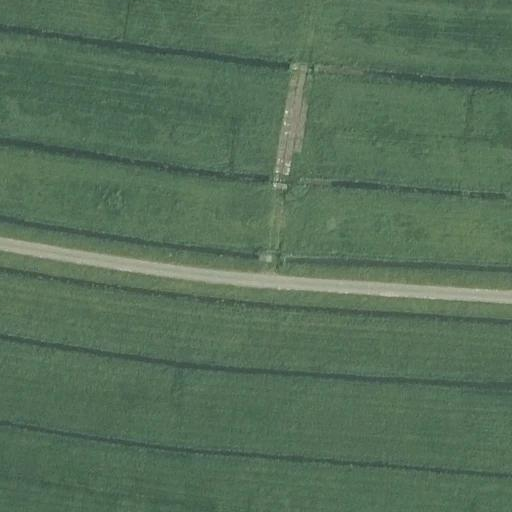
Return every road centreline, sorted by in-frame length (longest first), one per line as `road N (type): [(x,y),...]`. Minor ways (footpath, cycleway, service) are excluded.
road 1 (unclassified): [(511,298),(193,273),(0,241)]
road 2 (track): [(305,45),(15,0)]
road 3 (track): [(313,0),(269,281)]
